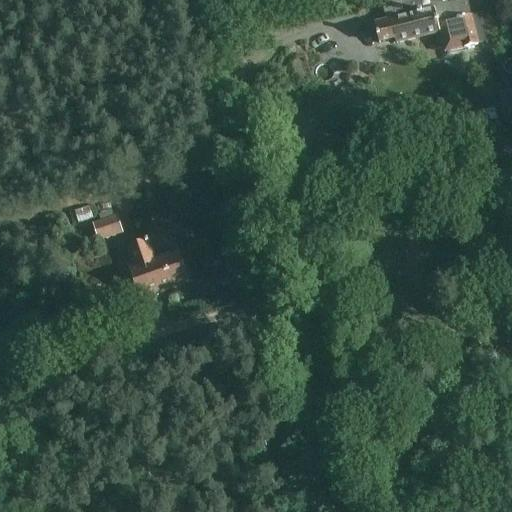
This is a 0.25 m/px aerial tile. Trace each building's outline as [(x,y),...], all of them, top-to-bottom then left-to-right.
[(481,16),(471,18),(471,17),(470,17),(465,0),(453,0),(432,5),(434,11),(424,13),(423,11),(415,13),(416,15),(374,25),(379,44),(395,40),(396,45),(440,34),(445,54),(478,46),(477,45),(487,43),(481,16)] [(74,214),(92,210),(89,195),(71,199),(74,214)] [(94,226),(100,245),(124,237),(117,218),(94,226)] [(129,254),(144,298),(188,282),(180,260),(157,268),(148,240),(119,250),(121,257),(129,254)] [(16,340),(6,343),(1,326),(0,326),(0,367),(23,360),(16,340)]
